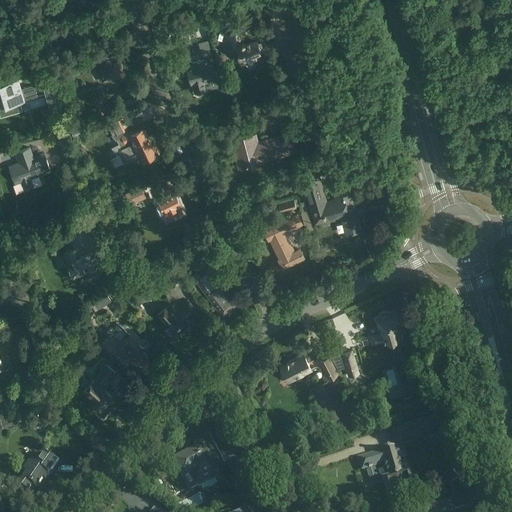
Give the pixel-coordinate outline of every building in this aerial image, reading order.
[(235,31),(228,34),(235,49),(238,48),(241,60),(262,55),(258,40),(244,44),(244,42),(242,41),(240,42),(235,31)] [(199,42),(203,59),(190,62),(191,64),(186,65),(188,71),(191,85),(192,84),(194,92),(206,89),(219,86),(217,77),(217,78),(213,65),(212,59),(213,59),(208,40),(199,42)] [(104,59),(99,60),(104,80),(123,75),(118,56),(114,57),(113,54),(103,57),(104,59)] [(261,57),(240,64),(242,70),(263,63),(261,57)] [(25,100),(21,88),(19,79),(0,83),(0,106),(17,101),(18,103),(25,101),(25,100)] [(21,88),(25,100),(37,96),(34,84),(21,88)] [(49,93),(56,118),(64,115),(56,91),(49,93)] [(107,114),(102,95),(94,97),(96,106),(92,107),(95,117),(107,114)] [(281,118),(292,115),(289,101),(262,108),(265,122),(268,122),(269,124),(282,121),(281,118)] [(115,139),(117,139),(123,150),(119,152),(125,165),(139,158),(140,162),(157,154),(144,127),(135,131),(134,130),(130,132),(121,113),(106,121),(115,139)] [(71,130),(73,138),(87,134),(85,126),(71,130)] [(69,132),(57,136),(64,155),(76,151),(69,132)] [(255,134),(232,140),(239,168),(262,162),(262,160),(295,151),(291,133),(257,142),(255,134)] [(21,162),(10,166),(16,181),(22,179),(25,187),(33,184),(30,176),(50,168),(46,156),(34,160),(29,147),(17,152),(21,162)] [(125,170),(122,161),(109,166),(112,175),(125,170)] [(136,161),(124,167),(126,172),(139,167),(136,161)] [(320,179),(305,184),(310,201),(309,202),(315,222),(340,214),(346,233),(359,229),(348,189),(334,193),(335,198),(326,201),(320,179)] [(182,211),(179,205),(181,203),(180,201),(181,200),(178,194),(176,194),(175,192),(173,192),(170,185),(161,189),(152,194),(156,201),(159,207),(161,206),(164,212),(167,219),(182,211)] [(132,206),(147,198),(142,187),(126,194),(132,206)] [(281,214),(297,210),(296,208),(299,207),(297,201),(279,206),(281,214)] [(298,214),(267,229),(271,238),(276,236),(279,242),(276,244),(282,257),(280,258),(284,267),(304,257),(300,249),(294,251),(285,231),(302,223),(298,214)] [(74,248),(66,250),(71,266),(69,266),(73,277),(86,272),(85,269),(98,265),(95,254),(100,252),(98,247),(96,248),(88,224),(68,231),(74,248)] [(203,266),(194,273),(205,286),(203,288),(208,295),(210,294),(224,313),(232,307),(227,300),(227,297),(233,293),(220,276),(217,278),(207,266),(216,259),(211,252),(201,259),(203,261),(201,263),(203,266)] [(185,279),(184,278),(174,264),(162,273),(173,288),(185,279)] [(138,286),(149,278),(145,272),(133,280),(138,286)] [(131,290),(124,296),(129,302),(136,295),(131,290)] [(118,293),(114,296),(119,303),(123,299),(118,293)] [(98,310),(111,302),(107,296),(94,305),(98,310)] [(172,302),(158,315),(165,322),(166,321),(170,325),(166,329),(172,336),(176,333),(177,334),(190,322),(185,317),(195,308),(187,298),(180,304),(182,306),(179,310),(172,302)] [(383,332),(372,335),(374,342),(385,339),(386,340),(393,338),(393,340),(396,342),(399,341),(400,338),(397,327),(400,326),(396,314),(390,316),(386,315),(383,316),(382,318),(378,320),(380,327),(381,326),(383,332)] [(117,348),(120,345),(110,334),(99,345),(110,355),(117,349),(117,348)] [(130,334),(120,345),(117,348),(117,349),(132,361),(136,357),(143,364),(149,357),(141,350),(144,347),(130,334)] [(353,351),(342,355),(349,379),(360,375),(353,351)] [(288,363),(281,366),(288,381),(312,369),(304,353),(287,361),(288,363)] [(324,371),(328,380),(338,375),(329,357),(319,362),(324,371)] [(96,402),(94,404),(94,407),(97,409),(99,409),(101,407),(102,408),(112,397),(101,386),(115,371),(104,362),(98,369),(100,370),(95,375),(98,377),(95,381),(94,380),(83,391),(96,402)] [(310,372),(284,384),(287,390),(313,378),(310,372)] [(18,411),(0,417),(3,427),(21,421),(18,411)] [(400,425),(404,440),(407,439),(423,434),(419,420),(403,424),(400,425)] [(214,440),(177,460),(184,473),(191,469),(200,485),(229,469),(214,440)] [(380,451),(359,458),(362,469),(368,467),(369,468),(372,467),(372,466),(378,464),(377,461),(383,459),(388,478),(384,479),(388,493),(412,485),(408,472),(404,473),(398,454),(404,452),(404,455),(404,456),(405,456),(402,445),(396,447),(396,446),(389,448),(380,451)] [(28,472),(19,484),(27,490),(32,483),(36,486),(45,474),(47,475),(56,462),(44,454),(37,464),(31,460),(24,470),(28,472)] [(452,498),(426,505),(428,511),(467,511),(466,509),(456,511),(452,498)]
